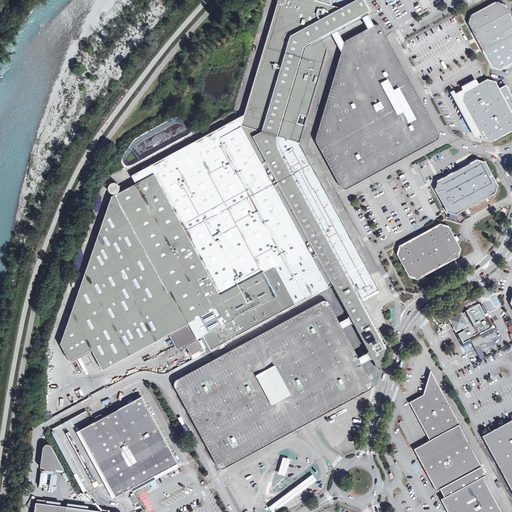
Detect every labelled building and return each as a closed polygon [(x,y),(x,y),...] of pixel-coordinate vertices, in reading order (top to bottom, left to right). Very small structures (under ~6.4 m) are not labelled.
[(278,0),(244,115),(333,284),(351,317),(348,318),(349,319),(350,321),(351,324),(352,324),(354,323),(370,351),(367,353),(369,356),(370,359),(371,359),(373,358),(377,365),(384,344),(378,334),(366,312),(358,298),(375,289),(296,144),(324,47),(318,37),(330,31),(333,29),(336,28),(360,15),(364,13),(367,11),(370,10),(364,0),(278,0)] [(429,7),(425,0),(418,0),(423,10),(429,7)] [(474,32),(510,14),(505,4),(496,1),(471,15),(468,23),(470,26),(474,32)] [(371,26),(374,25),(371,19),(367,11),(364,13),(360,15),(364,22),(367,28),(371,26)] [(489,60),(511,48),(511,17),(510,14),(474,32),(477,39),(489,60)] [(342,47),(341,52),(337,65),(332,83),(325,108),(317,135),(316,138),(316,140),(336,178),(339,184),(342,188),(343,189),(345,189),(348,189),(432,143),(433,142),(435,141),(437,137),(438,134),(437,131),(437,129),(396,54),(389,41),(385,33),(384,30),(382,27),(380,25),(379,24),(377,24),(376,24),(374,25),(371,26),(367,28),(345,40),(344,41),(344,42),(342,47)] [(342,47),(344,42),(340,35),(336,28),(333,29),(330,31),(336,42),(341,52),(342,47)] [(511,48),(489,60),(492,67),(500,69),(504,67),(507,68),(511,66),(511,64),(511,48)] [(464,104),(466,107),(500,89),(496,81),(488,79),(476,85),(464,91),(461,100),(464,104)] [(474,82),(453,93),(460,106),(475,135),(477,134),(479,133),(477,128),(471,118),(466,107),(464,104),(461,100),(464,91),(476,85),(475,84),(474,82)] [(471,118),(477,128),(511,110),(500,89),(466,107),(471,118)] [(511,111),(511,110),(477,128),(479,133),(481,137),(483,140),(491,142),(511,130),(511,111)] [(333,284),(244,115),(132,176),(136,183),(113,196),(63,344),(72,361),(94,349),(105,370),(173,333),(182,347),(203,336),(211,350),(333,284)] [(466,166),(458,171),(475,204),(495,193),(498,185),(485,162),(478,160),(466,166)] [(467,208),(475,204),(458,171),(437,182),(437,185),(435,189),(448,212),(456,215),(467,208)] [(426,231),(445,265),(459,257),(461,248),(449,225),(440,223),(435,227),(426,231)] [(418,280),(445,265),(426,231),(416,237),(399,246),(397,254),(409,277),(418,280)] [(474,297),(463,301),(466,307),(477,303),(474,297)] [(250,341),(177,380),(176,382),(175,383),(174,386),(175,387),(177,392),(187,409),(205,443),(215,461),(218,467),(219,468),(221,469),(222,469),(224,469),(225,468),(305,425),(370,389),(371,389),(372,388),(373,386),(373,384),(372,382),(370,378),(362,363),(360,361),(359,358),(343,328),(341,326),(340,323),(330,304),(329,303),(328,302),(326,301),(324,301),(322,301),(250,341)] [(454,326),(463,344),(470,340),(474,348),(479,345),(481,344),(480,343),(483,341),(484,343),(488,341),(488,342),(491,342),(490,340),(496,336),(484,311),(480,303),(466,310),(466,311),(464,312),(462,313),(461,313),(450,319),(454,326)] [(345,320),(340,323),(341,326),(343,328),(348,325),(351,324),(350,321),(349,319),(345,320)] [(198,339),(187,346),(191,355),(206,347),(202,339),(199,341),(198,339)] [(485,358),(479,345),(474,348),(480,361),(485,358)] [(364,355),(359,358),(360,361),(362,363),(367,361),(370,359),(369,356),(367,353),(364,355)] [(460,425),(433,375),(431,377),(429,378),(424,395),(410,402),(415,412),(419,420),(430,440),(459,425),(460,425)] [(137,399),(119,409),(155,475),(172,467),(178,463),(142,397),(137,399)] [(143,482),(155,475),(119,409),(95,422),(131,488),(143,482)] [(511,419),(483,436),(511,490),(511,419)] [(131,488),(95,422),(80,430),(106,479),(116,496),(131,488)] [(428,442),(414,449),(426,472),(436,492),(440,490),(444,498),(483,477),(487,475),(459,425),(430,440),(428,442)] [(56,469),(64,470),(51,446),(50,444),(48,444),(46,444),(45,445),(43,447),(40,467),(44,467),(46,470),(48,471),(50,471),(52,471),(53,471),(56,469)] [(285,476),(290,459),(283,457),(278,474),(285,476)] [(273,511),(314,482),(310,476),(269,507),(272,511),(273,511)] [(501,511),(483,477),(444,498),(441,500),(446,510),(447,511),(501,511)] [(107,511),(36,502),(34,511),(107,511)]
